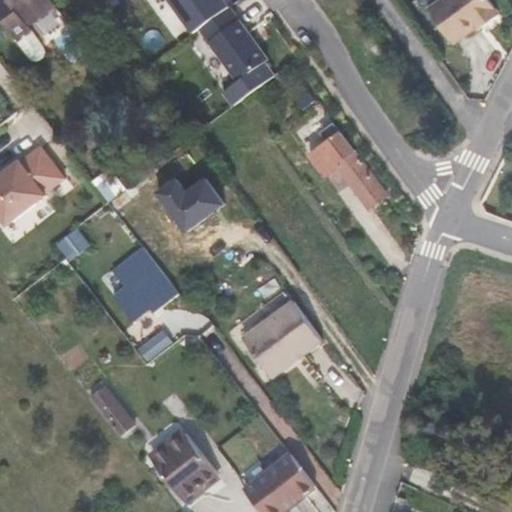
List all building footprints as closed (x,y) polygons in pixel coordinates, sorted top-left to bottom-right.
[(7,0),(0,5),(0,27),(14,47),(22,42),(35,58),(41,61),(49,55),(49,47),(31,24),(56,5),(52,0),(7,0)] [(506,10),(498,0),(442,0),(434,7),(460,41),(482,24),(489,19),(491,22),(506,10)] [(230,6),(200,28),(238,80),(268,58),(230,6)] [(328,140),(316,150),(333,174),(340,168),(368,206),(386,194),(334,125),(324,133),(328,140)] [(68,180),(44,149),(24,164),(22,162),(8,173),(10,176),(0,183),(0,214),(10,228),(50,197),(49,195),(68,180)] [(316,150),(309,154),(327,178),(333,174),(316,150)] [(181,293),(152,255),(127,274),(133,282),(114,296),(135,323),(152,310),(155,313),(181,293)] [(324,341),(295,302),(245,339),(275,378),(324,341)] [(92,397),(95,401),(109,390),(99,379),(86,390),(92,397)] [(109,390),(95,401),(106,415),(120,405),(109,390)] [(130,418),(120,405),(106,415),(116,429),(130,418)] [(211,466),(180,427),(147,453),(178,492),(192,481),(193,481),(194,481),(195,481),(196,481),(197,481),(198,480),(199,479),(199,478),(200,477),(200,476),(200,475),(211,466)] [(291,454),(246,490),(263,511),(281,511),(316,485),(291,454)]
